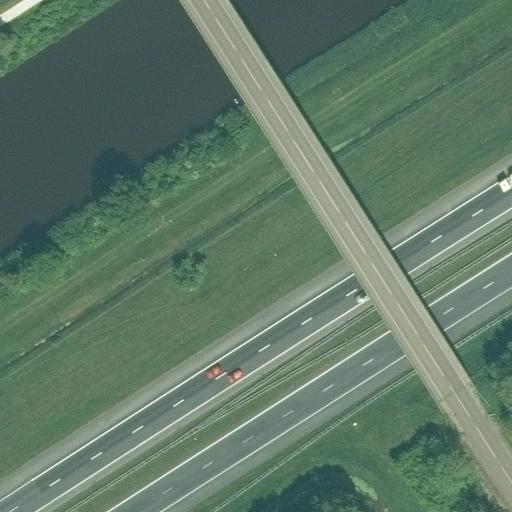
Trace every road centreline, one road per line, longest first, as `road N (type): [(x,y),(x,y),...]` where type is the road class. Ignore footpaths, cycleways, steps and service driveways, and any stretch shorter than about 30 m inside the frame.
road 1 (track): [(503,0),(0,334)]
road 2 (motorway): [(511,191),(10,511)]
road 3 (tertiary): [(511,480),(202,0)]
road 4 (motorway): [(142,511),(511,276)]
